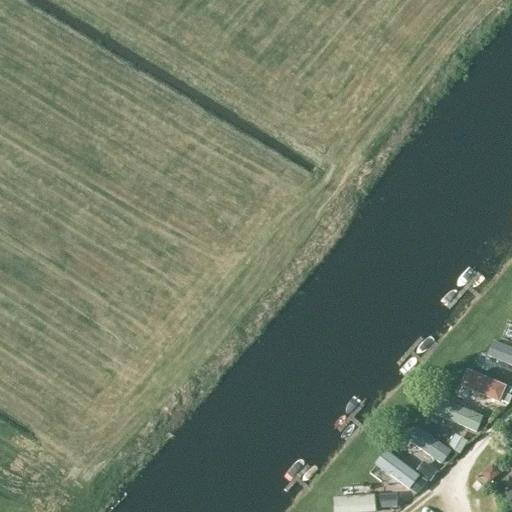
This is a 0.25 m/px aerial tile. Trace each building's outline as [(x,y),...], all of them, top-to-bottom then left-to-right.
[(454,382),(495,397),(502,378),(461,363),(454,382)] [(437,393),(428,412),(466,429),(472,416),(455,408),(458,402),(437,393)] [(399,436),(438,462),(449,445),(409,419),(399,436)] [(382,444),(370,457),(415,494),(435,470),(427,463),(419,473),(382,444)] [(337,483),(337,490),(329,491),(330,511),(339,511),(371,511),(369,482),(337,483)] [(476,510),(489,502),(479,486),(466,494),(476,510)]
